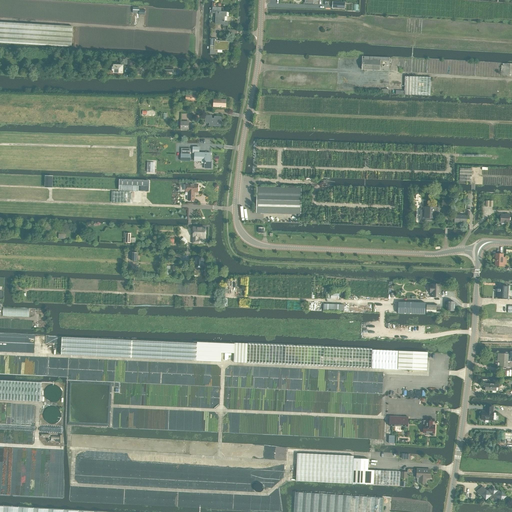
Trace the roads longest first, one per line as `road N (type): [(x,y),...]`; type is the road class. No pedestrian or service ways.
road 1 (tertiary): [(477,251),(273,247),(244,236),(235,200),(261,0)]
road 2 (residential): [(475,305),(21,289)]
road 3 (track): [(376,418),(114,406)]
road 4 (tertiary): [(447,511),(475,305)]
road 5 (track): [(0,19),(197,31)]
road 6 (track): [(182,206),(0,199)]
road 7 (track): [(223,363),(80,357)]
